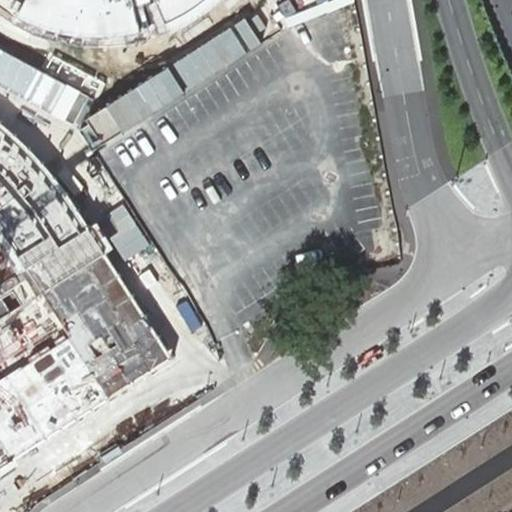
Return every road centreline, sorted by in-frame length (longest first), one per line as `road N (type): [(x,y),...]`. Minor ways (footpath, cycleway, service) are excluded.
road 1 (unknown): [(0,75),(29,96),(175,314),(189,361),(0,488)]
road 2 (primary): [(511,294),(175,511)]
road 3 (primary): [(289,511),(511,369)]
road 4 (primary): [(449,0),(511,175)]
